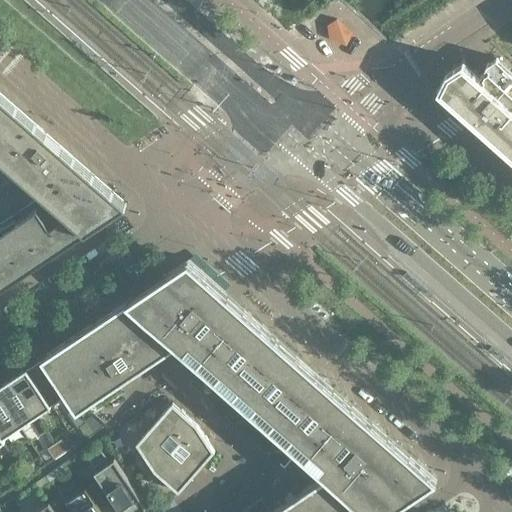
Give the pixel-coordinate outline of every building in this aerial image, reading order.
[(355,27),(344,18),(334,30),(345,39),(355,27)] [(511,70),(497,57),(487,63),(481,75),(480,75),(476,72),(477,71),(476,71),(477,70),(475,69),(474,69),(465,62),(465,61),(464,60),(464,59),(462,59),(462,60),(461,61),(461,62),(456,65),(455,64),(455,65),(455,64),(453,65),(453,66),(452,66),(453,67),(448,71),(447,70),(446,70),(444,71),(445,72),(445,73),(446,73),(443,79),(442,79),(441,79),(440,81),(440,82),(441,82),(438,88),(437,87),(437,89),(435,89),(436,91),(437,91),(439,92),(439,91),(448,99),(447,100),(448,100),(447,101),(449,102),(450,102),(451,101),(457,107),(457,108),(457,109),(458,110),(459,110),(460,109),(467,115),(466,116),(466,117),(468,119),(468,118),(469,119),(469,118),(476,124),(475,125),(476,125),(475,126),(477,127),(477,126),(478,127),(479,126),(485,132),(485,133),(485,134),(486,135),(487,135),(488,134),(495,140),(494,141),(495,141),(494,142),(496,143),(497,143),(498,142),(504,148),(503,149),(504,150),(503,150),(505,152),(506,151),(507,151),(511,155),(511,70)] [(0,287),(127,203),(0,92),(0,155),(49,198),(0,231),(0,287)] [(384,511),(416,491),(437,477),(189,258),(111,310),(42,356),(66,392),(77,409),(133,372),(135,376),(142,371),(140,368),(176,343),(326,474),(294,495),(292,492),(285,496),(287,500),(269,511),(384,511)] [(66,392),(42,356),(26,366),(50,403),(66,392)] [(50,403),(26,366),(10,377),(35,414),(50,403)] [(35,414),(10,377),(0,383),(0,395),(19,424),(35,414)] [(19,424),(0,395),(0,429),(4,435),(19,424)] [(215,450),(197,422),(173,401),(137,442),(155,470),(179,491),(215,450)] [(93,433),(106,424),(94,413),(84,420),(86,422),(93,433)] [(87,437),(93,433),(86,422),(80,426),(87,437)] [(69,449),(62,438),(54,442),(62,453),(69,449)] [(55,458),(62,453),(54,442),(47,447),(55,458)] [(137,511),(147,506),(115,458),(95,471),(122,511),(137,511)] [(30,459),(23,463),(22,464),(30,475),(37,470),(30,459)] [(50,481),(68,468),(64,462),(46,475),(50,481)] [(23,479),(30,475),(22,464),(15,468),(23,479)] [(102,511),(85,485),(65,499),(73,511),(102,511)] [(56,511),(49,501),(32,511),(56,511)]
